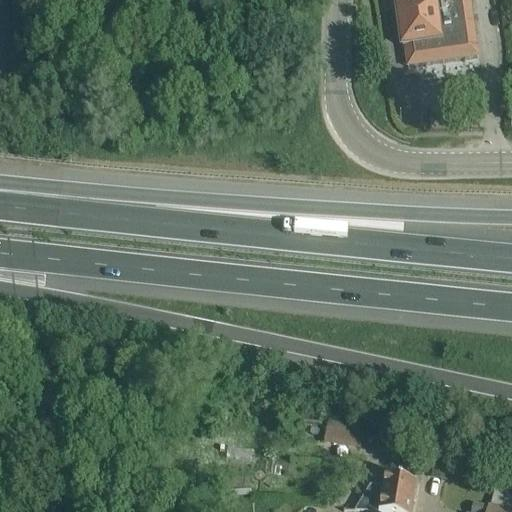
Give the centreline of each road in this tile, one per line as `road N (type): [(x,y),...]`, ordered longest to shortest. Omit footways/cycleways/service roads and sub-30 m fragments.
road 1 (motorway): [(0,289),(511,391)]
road 2 (motorway): [(0,253),(511,307)]
road 3 (motorway): [(511,258),(0,204)]
road 4 (motorway): [(511,217),(0,182)]
road 5 (unclassified): [(50,511),(0,44)]
road 6 (unclassified): [(511,161),(414,163),(385,155),(351,131),(339,111),(334,58),(339,0)]
